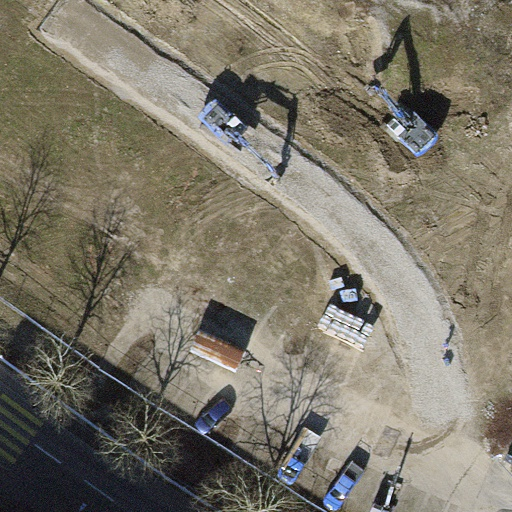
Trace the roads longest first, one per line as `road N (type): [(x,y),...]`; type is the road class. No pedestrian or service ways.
road 1 (unknown): [(462,511),(165,340)]
road 2 (unclassified): [(134,511),(0,418)]
